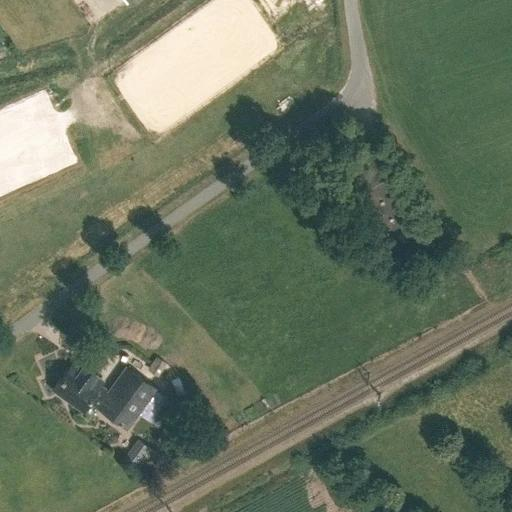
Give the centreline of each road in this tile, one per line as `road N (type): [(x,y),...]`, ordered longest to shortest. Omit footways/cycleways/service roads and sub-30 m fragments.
road 1 (unclassified): [(0,340),(356,93),(350,0)]
road 2 (track): [(356,93),(425,199)]
